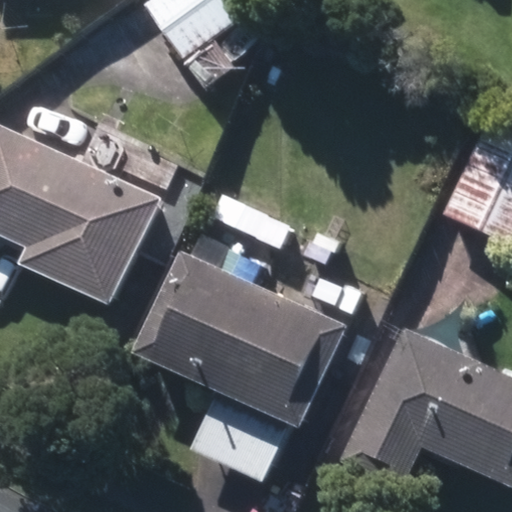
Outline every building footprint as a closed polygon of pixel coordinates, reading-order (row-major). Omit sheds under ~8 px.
[(114,0),(125,10),(132,0),(114,0)] [(163,0),(145,14),(187,68),(256,15),(244,0),(163,0)] [(445,219),(511,251),(511,117),(497,110),(445,219)] [(28,270),(115,310),(162,204),(0,131),(0,239),(35,255),(28,270)] [(187,170),(202,178),(213,156),(198,148),(187,170)] [(196,456),(265,488),(292,428),(305,434),(350,333),(182,256),(137,357),(223,396),(196,456)] [(309,303),(353,321),(364,295),(320,276),(309,303)] [(423,454),(511,492),(511,381),(407,335),(348,468),(406,494),(423,454)]
